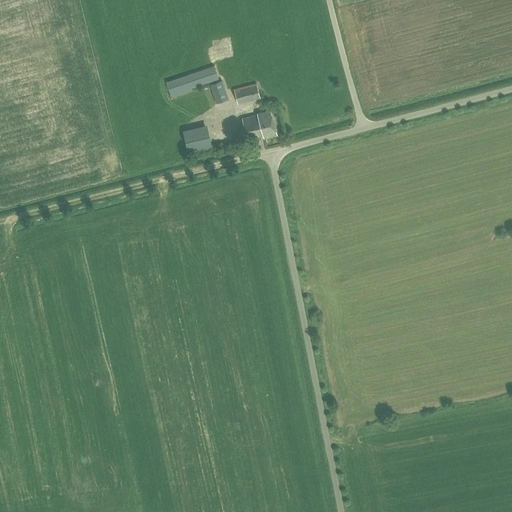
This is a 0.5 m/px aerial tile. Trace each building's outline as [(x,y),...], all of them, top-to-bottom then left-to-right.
[(171,98),(193,90),(192,88),(219,79),(214,65),(166,81),(171,98)] [(216,103),(229,98),(222,80),(210,84),(216,103)] [(238,104),(260,98),(257,83),(234,89),(238,104)] [(263,137),(277,134),(271,109),(257,113),(257,115),(242,118),(247,138),(263,135),(263,137)] [(182,130),(188,153),(212,147),(206,124),(182,130)]
